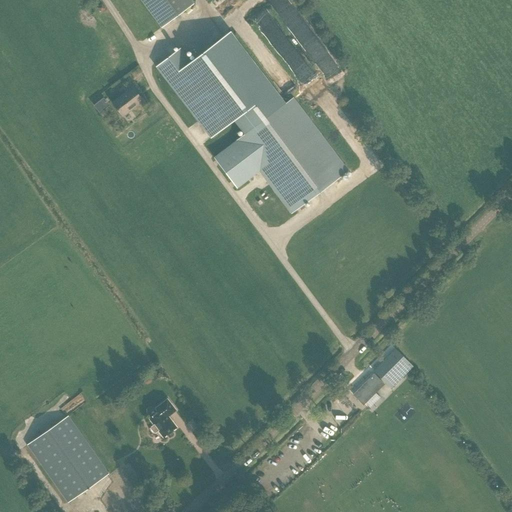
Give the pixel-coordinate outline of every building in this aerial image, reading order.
[(194,4),(190,0),(140,0),(162,28),(194,4)] [(285,104),(230,32),(191,62),(180,48),(156,67),(211,138),(234,121),(245,135),(214,158),(237,188),(259,171),(291,213),(348,171),(293,98),(285,104)] [(131,86),(124,91),(126,93),(112,103),(123,117),(143,101),(131,86)] [(123,147),(130,145),(128,139),(121,141),(123,147)] [(413,367),(396,349),(374,371),(391,389),(413,367)] [(372,373),(352,393),(363,405),(384,384),(372,373)] [(81,395),(62,409),(67,415),(85,401),(81,395)] [(156,433),(158,431),(163,437),(176,428),(168,417),(176,411),(167,400),(156,409),(159,413),(150,420),(154,425),(151,427),(151,429),(154,433),(156,433)] [(68,416),(27,445),(68,503),(109,474),(68,416)]
